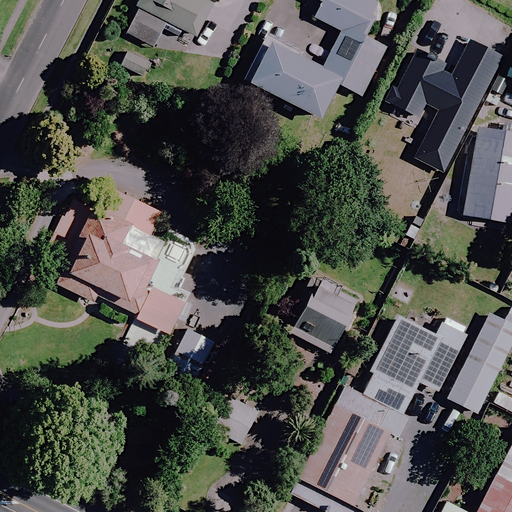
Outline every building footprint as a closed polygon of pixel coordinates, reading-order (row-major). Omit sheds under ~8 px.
[(141,0),(137,9),(168,25),(196,39),(213,5),(202,0),(141,0)] [(402,17),(367,0),(315,0),(307,16),(327,26),(308,63),(269,43),(248,85),(321,122),(339,87),(361,98),(402,17)] [(168,25),(137,9),(123,35),(155,51),(168,25)] [(211,67),(186,56),(170,91),(194,102),(211,67)] [(511,134),(477,129),(461,217),(511,225),(511,134)] [(161,237),(75,198),(54,245),(71,252),(56,284),(97,303),(102,292),(133,305),(127,317),(169,336),(184,304),(146,287),(160,258),(153,255),(161,237)] [(365,303),(316,277),(287,332),(337,358),(365,303)] [(400,308),(306,479),(361,508),(454,337),(400,308)] [(511,344),(511,325),(489,315),(447,400),(477,415),(511,344)] [(214,342),(187,330),(168,372),(195,384),(214,342)] [(435,511),(511,511),(511,450),(480,511),(477,511),(443,495),(435,511)] [(230,511),(236,503),(214,488),(198,511),(230,511)]
